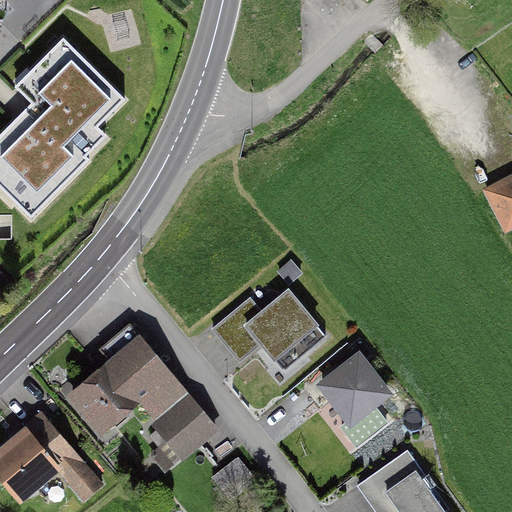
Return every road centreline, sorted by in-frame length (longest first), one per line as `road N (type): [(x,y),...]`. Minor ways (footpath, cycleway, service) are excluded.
road 1 (secondary): [(0,358),(146,193),(190,106),(220,0)]
road 2 (residential): [(303,511),(114,272)]
